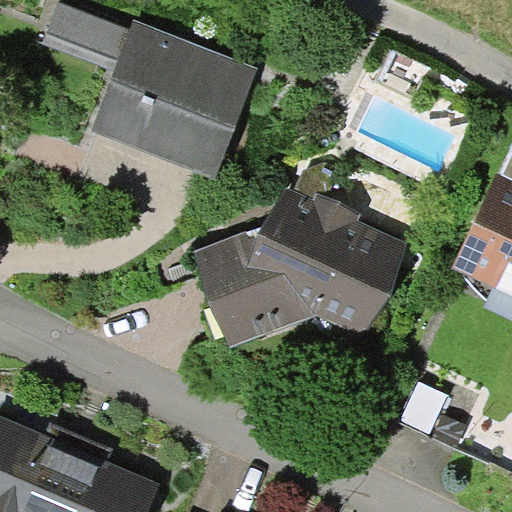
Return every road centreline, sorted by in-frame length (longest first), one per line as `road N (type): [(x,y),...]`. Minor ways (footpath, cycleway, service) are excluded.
road 1 (residential): [(0,335),(100,368),(418,511)]
road 2 (residential): [(319,0),(511,82)]
